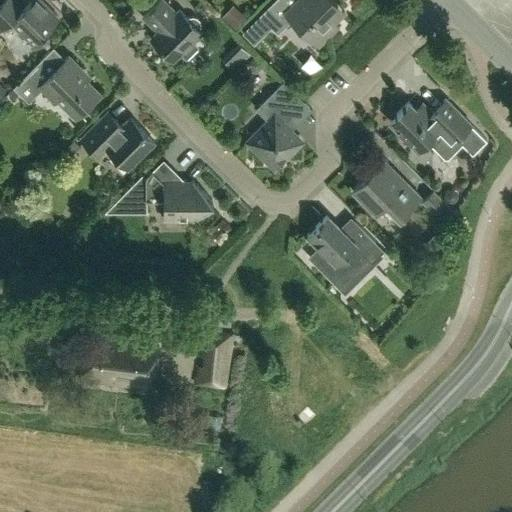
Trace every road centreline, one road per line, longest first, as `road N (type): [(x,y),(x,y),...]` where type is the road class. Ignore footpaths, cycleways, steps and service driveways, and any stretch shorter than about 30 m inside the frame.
road 1 (residential): [(446,1),(330,116),(329,163),(278,204),(260,198),(110,48),(104,12),(90,0)]
road 2 (tertiary): [(331,511),(472,369),(511,303)]
road 3 (unclassified): [(0,296),(265,317)]
